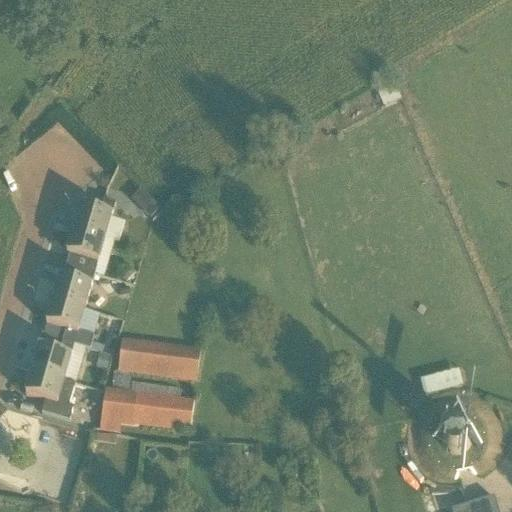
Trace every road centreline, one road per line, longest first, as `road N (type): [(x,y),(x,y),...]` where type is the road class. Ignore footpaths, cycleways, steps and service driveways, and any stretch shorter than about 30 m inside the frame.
road 1 (residential): [(37,218),(24,156),(53,139),(78,154),(81,178),(60,199)]
road 2 (residential): [(0,346),(37,218)]
